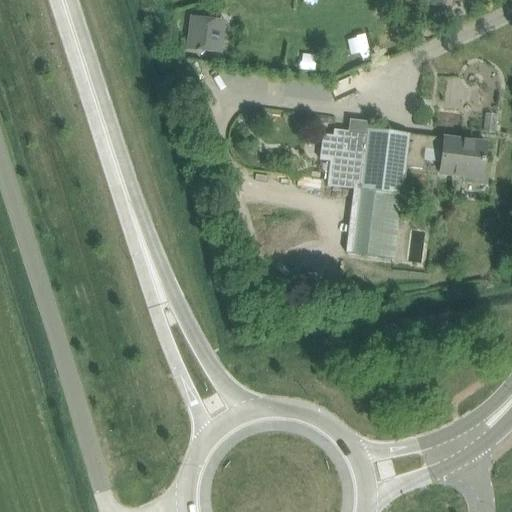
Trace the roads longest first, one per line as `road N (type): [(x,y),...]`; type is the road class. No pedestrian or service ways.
road 1 (unclassified): [(107,511),(0,158)]
road 2 (secondary): [(120,175),(202,440)]
road 3 (secondary): [(254,409),(227,387),(196,337),(120,175)]
road 4 (secondary): [(120,175),(63,0)]
road 5 (tertiary): [(511,384),(460,427),(356,457)]
road 6 (secondary): [(356,457),(313,416),(254,409)]
